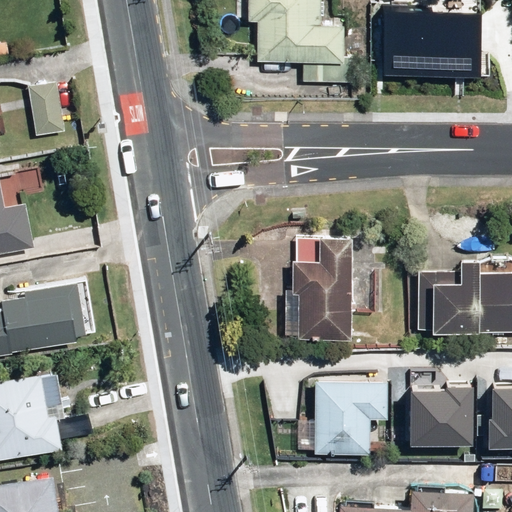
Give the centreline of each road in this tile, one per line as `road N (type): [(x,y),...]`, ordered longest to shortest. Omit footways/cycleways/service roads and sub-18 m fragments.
road 1 (secondary): [(213,511),(153,161)]
road 2 (residential): [(153,161),(201,142),(342,153)]
road 3 (residential): [(342,153),(252,173),(153,161)]
road 4 (residential): [(511,149),(342,153)]
road 5 (secondary): [(153,161),(126,0)]
